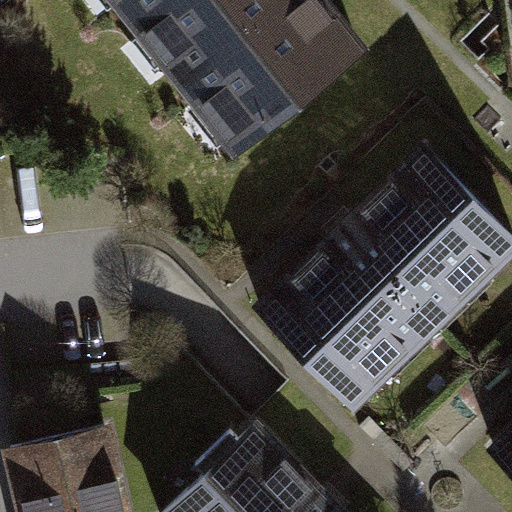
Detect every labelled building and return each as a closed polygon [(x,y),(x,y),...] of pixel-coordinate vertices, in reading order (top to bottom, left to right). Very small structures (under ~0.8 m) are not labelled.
[(121,0),(208,118),(357,9),(349,0),(121,0)] [(455,0),(349,0),(357,9),(367,23),(377,15),(411,60),(468,18),(455,0)] [(351,224),(269,302),(359,397),(511,251),(511,227),(434,146),(351,224)] [(263,420),(164,511),(349,511),(336,498),(263,420)] [(137,511),(122,424),(14,443),(26,511),(137,511)] [(511,430),(498,444),(511,458),(511,430)]
